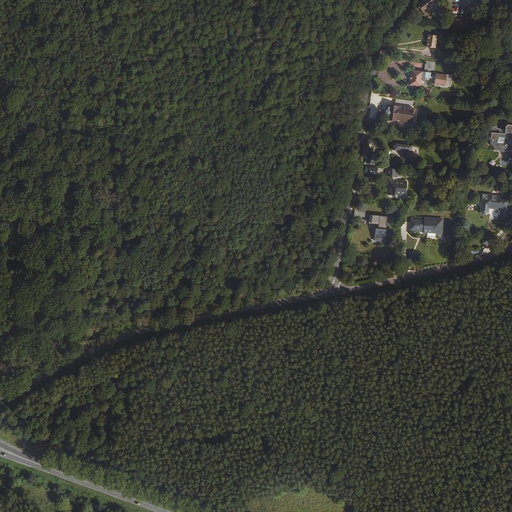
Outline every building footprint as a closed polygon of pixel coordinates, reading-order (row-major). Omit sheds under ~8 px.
[(436,3),(444,14),(450,10),(442,0),(425,0),(418,6),(422,11),(433,3),(436,3)] [(454,20),(453,27),(478,31),(480,18),(468,16),(467,22),(454,20)] [(427,35),(426,47),(434,48),(436,36),(427,35)] [(431,73),(411,70),(410,76),(412,76),(412,79),(410,79),(409,85),(420,87),(421,80),(424,81),(425,77),(435,79),(434,84),(434,85),(450,87),(451,76),(435,74),(435,76),(431,75),(431,73)] [(413,116),(414,108),(388,105),(388,110),(386,120),(396,121),(397,116),(400,116),(400,114),(413,116)] [(412,123),(413,116),(400,114),(400,116),(397,116),(396,121),(412,123)] [(499,151),(511,152),(511,141),(511,125),(508,125),(505,126),(505,129),(497,128),(496,126),(491,128),(489,139),(490,139),(490,144),(495,144),(494,150),(499,151)] [(413,145),(394,142),(393,150),(404,152),(403,159),(411,160),(413,145)] [(367,154),(366,163),(374,164),(375,156),(367,154)] [(396,169),(387,168),(386,176),(395,177),(396,169)] [(406,182),(387,180),(387,183),(389,184),(387,195),(394,195),(394,194),(404,195),(405,189),(406,182)] [(483,195),(481,212),(482,214),(485,214),(487,213),(488,208),(501,209),(500,214),(502,217),(505,217),(507,215),(509,198),(502,197),(483,195)] [(385,241),(386,235),(387,235),(388,234),(387,233),(386,233),(386,230),(387,225),(385,225),(386,223),(387,217),(370,215),(369,223),(379,225),(378,229),(375,228),(374,240),(385,241)] [(436,234),(442,234),(443,219),(424,218),(424,220),(424,222),(421,222),(421,220),(411,220),(410,230),(420,230),(421,229),(424,229),(424,231),(423,233),(427,233),(436,234)]
